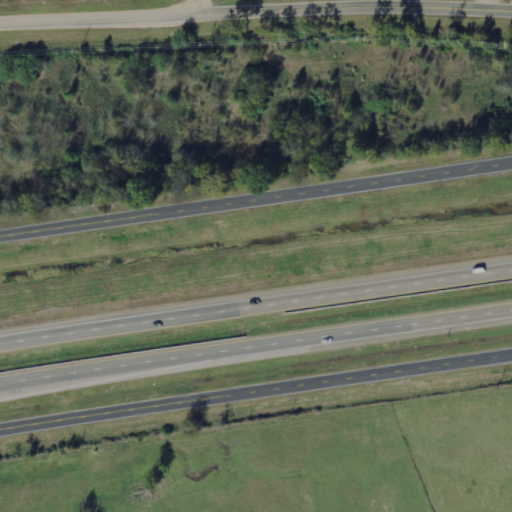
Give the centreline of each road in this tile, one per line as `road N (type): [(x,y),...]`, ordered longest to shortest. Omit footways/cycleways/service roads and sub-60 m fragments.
road 1 (tertiary): [(0,426),(511,348)]
road 2 (motorway): [(0,380),(511,304)]
road 3 (tertiary): [(0,236),(511,161)]
road 4 (residential): [(0,18),(271,6),(511,9)]
road 5 (motorway): [(511,267),(237,307)]
road 6 (motorway): [(237,307),(0,341)]
